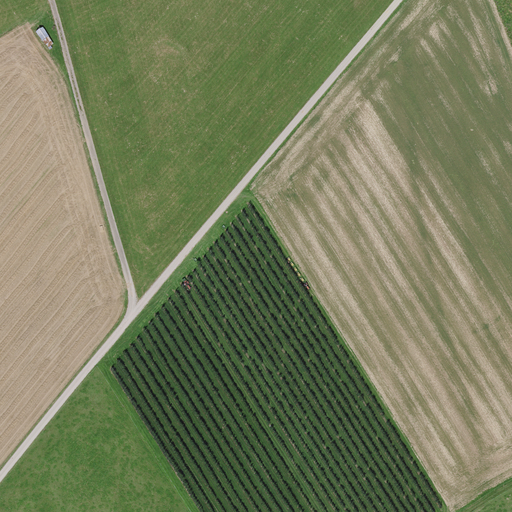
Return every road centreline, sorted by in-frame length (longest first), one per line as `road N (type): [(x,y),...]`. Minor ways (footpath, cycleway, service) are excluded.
road 1 (track): [(0,478),(399,0)]
road 2 (track): [(52,0),(137,311)]
